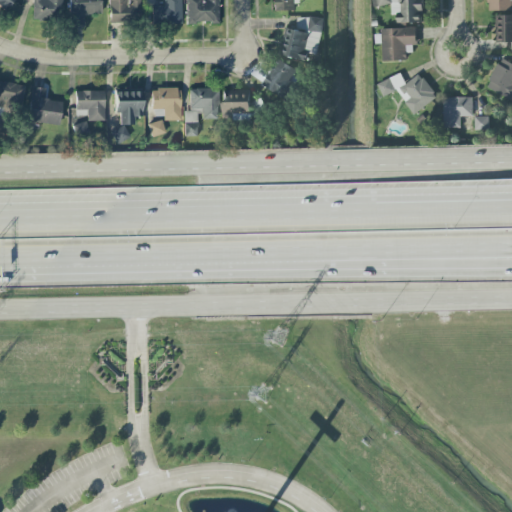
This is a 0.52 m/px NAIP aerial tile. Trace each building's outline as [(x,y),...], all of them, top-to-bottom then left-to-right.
[(0,0),(0,6),(7,11),(14,0),(0,0)] [(62,0),(33,0),(32,0),(32,21),(63,20),(62,0)] [(109,0),(109,23),(140,23),(140,0),(109,0)] [(180,0),(156,0),(156,24),(181,25),(180,0)] [(218,0),(188,0),(186,0),(186,24),(219,23),(218,0)] [(274,0),(274,11),(296,11),(296,0),(274,0)] [(398,24),(423,23),(421,0),(413,0),(411,0),(385,0),(386,4),(398,4),(398,24)] [(511,0),(492,0),(493,11),(511,11),(511,0)] [(511,15),(496,16),(496,43),(511,43),(511,15)] [(324,20),(299,16),(296,30),(285,28),(280,56),(307,61),(309,54),(318,56),(324,20)] [(417,45),(416,28),(381,29),(383,62),(406,61),(406,46),(417,45)] [(414,115),(437,98),(420,74),(406,84),(398,73),(378,87),(385,98),(396,90),(414,115)] [(25,89),(0,79),(0,105),(17,111),(25,89)] [(62,103),(38,99),(40,89),(32,87),(27,122),(58,127),(62,103)] [(179,89),(150,89),(151,110),(162,110),(163,121),(180,121),(179,89)] [(201,120),(218,120),(218,89),(188,90),(189,110),(201,109),(201,120)] [(103,91),(74,92),(75,119),(71,120),(71,135),(87,135),(87,122),(104,121),(103,91)] [(141,91),(114,92),(114,113),(119,113),(120,126),(134,126),(133,117),(142,117),(141,91)] [(250,91),(222,92),(223,116),(251,115),(250,91)] [(461,128),(461,117),(473,116),(473,97),(443,98),(444,128),(461,128)] [(183,137),(197,137),(197,112),(184,111),(183,137)] [(489,117),(475,117),(475,131),(489,131),(489,117)] [(151,137),(164,134),(161,121),(147,124),(151,137)]
